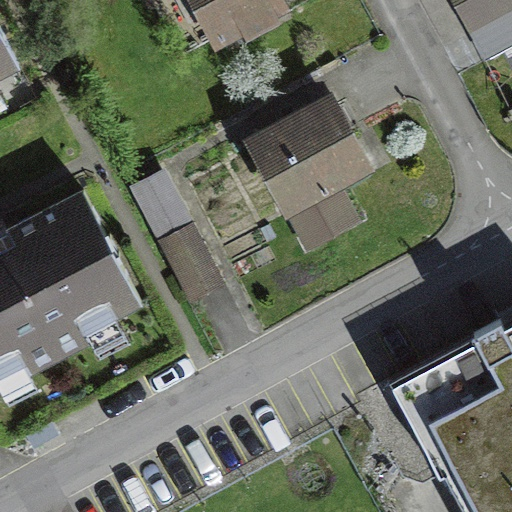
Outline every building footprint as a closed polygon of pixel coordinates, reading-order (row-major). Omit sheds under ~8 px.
[(270,0),(183,0),(206,44),(275,9),(270,0)] [(511,0),(461,0),(475,26),(511,7),(511,0)] [(0,75),(19,66),(0,28),(0,75)] [(331,105),(255,146),(306,241),(348,219),(334,193),(368,175),(331,105)] [(82,193),(0,234),(0,373),(138,304),(82,193)] [(193,223),(161,238),(188,295),(220,281),(193,223)] [(511,511),(511,325),(397,386),(463,511),(511,511)]
